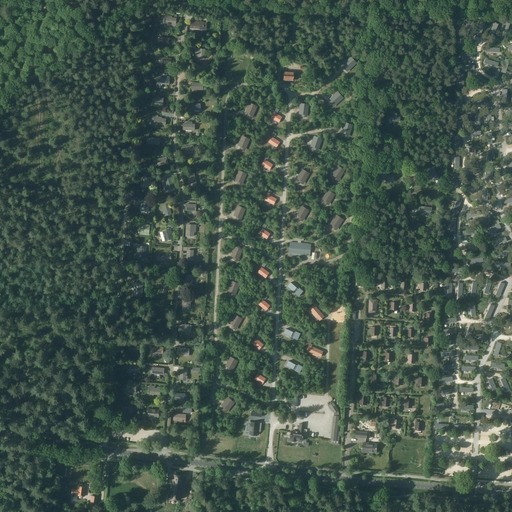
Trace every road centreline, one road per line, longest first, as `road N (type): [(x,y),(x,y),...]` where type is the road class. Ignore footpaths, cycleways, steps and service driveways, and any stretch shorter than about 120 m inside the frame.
road 1 (secondary): [(511,492),(285,474),(0,434)]
road 2 (track): [(144,9),(105,442)]
road 3 (track): [(271,420),(290,110),(279,71),(291,57),(295,13)]
road 4 (track): [(213,402),(224,92),(249,77),(290,96)]
road 5 (track): [(179,0),(295,13),(511,8)]
road 6 (track): [(326,397),(352,165),(331,131),(288,135)]
road 7 (track): [(166,0),(0,98)]
